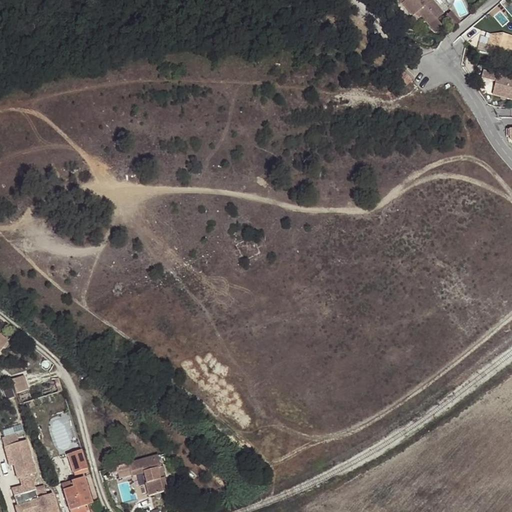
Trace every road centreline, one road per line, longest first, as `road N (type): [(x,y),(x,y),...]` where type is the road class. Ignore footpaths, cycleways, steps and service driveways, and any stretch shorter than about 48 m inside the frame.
road 1 (residential): [(110,511),(61,367),(0,317)]
road 2 (residential): [(445,59),(511,159)]
